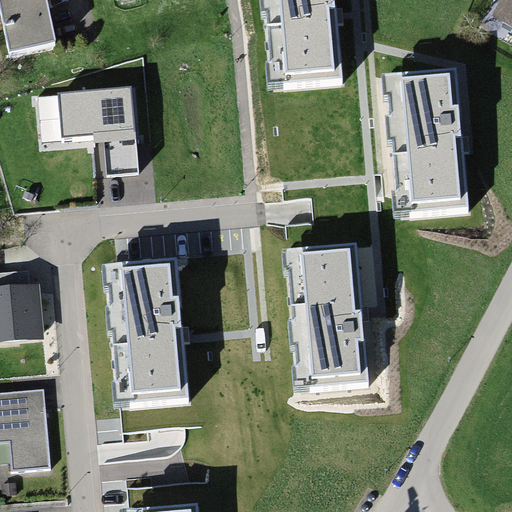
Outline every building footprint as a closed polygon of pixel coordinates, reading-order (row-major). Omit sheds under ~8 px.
[(0,0),(0,3),(10,52),(56,42),(47,0),(0,0)] [(334,0),(259,0),(261,11),(266,11),(270,61),(265,61),(266,81),(340,76),(334,0)] [(511,0),(504,0),(493,21),(511,30),(511,0)] [(457,65),(377,71),(382,146),(390,146),(393,184),(384,185),(387,218),(468,212),(457,65)] [(142,175),(134,77),(51,84),(56,139),(97,136),(101,178),(142,175)] [(357,236),(273,242),(276,276),(285,275),(287,314),(280,314),(287,404),(369,398),(357,236)] [(197,264),(108,272),(123,436),(212,428),(197,264)] [(0,342),(45,339),(40,283),(0,286),(0,342)] [(46,389),(0,391),(0,462),(0,464),(11,464),(12,478),(52,475),(46,389)] [(205,511),(203,484),(114,492),(115,511),(205,511)] [(0,511),(27,511),(27,500),(0,501),(0,511)]
